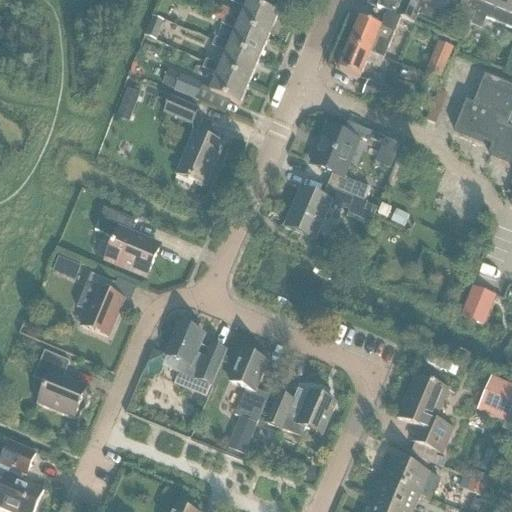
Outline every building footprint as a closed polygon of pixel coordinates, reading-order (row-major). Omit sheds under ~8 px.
[(160,0),(153,17),(164,22),(172,2),(167,0),(160,0)] [(250,2),(245,0),(232,0),(231,4),(246,10),(240,24),(239,27),(269,40),(278,18),(249,5),(250,2)] [(380,0),(377,8),(392,14),(391,15),(398,18),(405,0),(380,0)] [(405,0),(398,18),(411,24),(421,0),(436,0),(442,2),(442,0),(452,0),(463,5),(462,9),(465,10),(461,22),(470,26),(475,15),(472,14),(475,9),(467,6),(469,0),(405,0)] [(511,0),(469,0),(467,6),(475,9),(472,14),(475,15),(470,26),(483,31),(487,21),(511,30),(511,0)] [(240,24),(231,20),(233,14),(214,7),(210,17),(223,22),(221,26),(237,32),(231,46),(229,49),(259,62),(269,40),(239,27),(240,24)] [(401,20),(387,14),(381,29),(360,21),(349,47),(383,60),(384,61),(401,20)] [(156,41),(164,22),(153,17),(145,37),(156,41)] [(419,40),(422,32),(415,29),(412,36),(419,40)] [(231,46),(215,39),(212,48),(227,55),(221,68),(220,71),(250,84),(259,62),(229,49),(231,46)] [(467,61),(472,45),(464,43),(459,58),(467,61)] [(339,72),(360,80),(366,64),(379,69),(383,60),(349,47),(339,72)] [(441,80),(451,57),(435,50),(426,74),(441,80)] [(202,70),(218,77),(210,95),(240,108),(250,84),(220,71),(221,68),(206,61),(202,70)] [(162,86),(173,91),(178,81),(180,76),(168,71),(162,86)] [(178,81),(173,91),(196,101),(203,86),(180,76),(178,81)] [(511,88),(485,78),(473,107),(466,104),(454,133),(484,145),(485,142),(493,145),(489,156),(511,165),(511,202),(510,206),(511,206),(511,88)] [(390,109),(396,95),(368,83),(362,98),(390,109)] [(117,119),(129,124),(140,95),(127,91),(117,119)] [(389,111),(405,118),(412,103),(395,96),(390,109),(389,111)] [(194,125),(199,112),(170,99),(164,113),(194,125)] [(357,144),(328,131),(312,167),(332,176),(327,188),(364,204),(365,202),(375,206),(379,195),(369,191),(369,190),(342,178),(357,144)] [(223,148),(194,136),(177,177),(205,189),(223,148)] [(332,206),(349,213),(347,219),(370,229),(377,211),(327,189),(322,200),(300,191),(283,229),(316,244),(328,217),(332,207),(332,206)] [(332,207),(328,217),(340,223),(345,212),(332,207)] [(387,220),(391,211),(382,207),(378,215),(387,220)] [(95,232),(115,241),(106,262),(147,279),(159,250),(130,237),(135,224),(104,210),(95,232)] [(52,273),(75,282),(81,269),(58,260),(52,273)] [(97,292),(82,329),(107,339),(123,302),(111,297),(115,285),(91,275),(86,287),(97,292)] [(473,289),(461,319),(476,325),(489,294),(473,289)] [(177,374),(211,389),(226,353),(212,347),(206,360),(195,355),(203,337),(180,327),(166,359),(181,365),(177,374)] [(151,364),(163,359),(162,355),(153,352),(149,360),(151,364)] [(34,381),(47,386),(38,408),(73,422),(87,388),(64,379),(70,364),(45,354),(34,381)] [(231,386),(246,392),(235,418),(244,422),(239,435),(251,440),(257,427),(269,397),(255,391),(267,363),(244,354),(231,386)] [(424,365),(455,377),(459,368),(428,356),(424,365)] [(397,421),(419,430),(413,445),(415,446),(411,457),(443,471),(446,464),(436,460),(438,455),(442,457),(453,431),(434,423),(447,392),(415,378),(397,421)] [(511,397),(488,387),(479,408),(511,422),(511,397)] [(302,441),(306,432),(321,438),(335,405),(311,396),(311,397),(302,394),(297,395),(294,403),(279,397),(267,426),(302,441)] [(248,447),(232,440),(228,451),(244,458),(248,447)] [(5,511),(35,511),(43,493),(20,483),(23,477),(26,479),(35,456),(9,446),(0,467),(1,468),(0,469),(0,481),(4,483),(0,492),(0,505),(7,509),(5,511)] [(420,496),(432,501),(440,482),(428,477),(429,476),(393,460),(384,482),(420,497),(420,496)] [(150,487),(178,499),(189,475),(160,462),(150,487)] [(314,467),(301,469),(303,484),(316,482),(314,467)] [(471,482),(488,490),(493,481),(475,473),(471,482)] [(384,482),(375,503),(396,511),(413,511),(420,497),(384,482)] [(470,483),(466,494),(483,501),(487,490),(470,483)] [(511,488),(503,485),(496,503),(511,509),(511,510),(511,509),(511,488)] [(475,502),(470,511),(478,511),(482,505),(475,502)] [(396,511),(375,503),(370,511),(396,511)]
